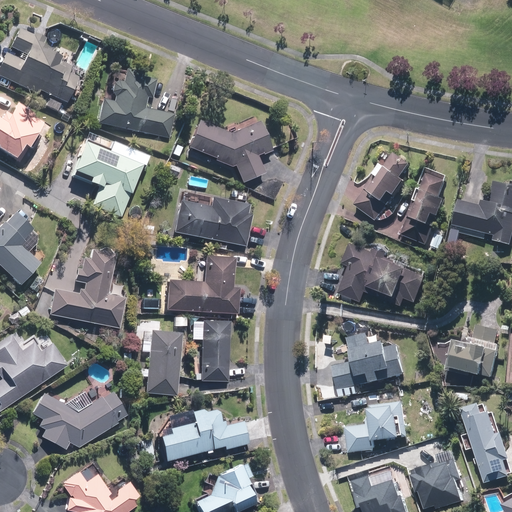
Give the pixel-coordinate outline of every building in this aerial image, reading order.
[(0,75),(39,94),(41,91),(51,96),(46,107),(58,112),(63,101),(68,103),(80,79),(68,73),(72,67),(59,61),(61,57),(40,48),(44,39),(18,27),(9,46),(27,54),(24,60),(7,52),(0,66),(0,75)] [(153,99),(157,78),(126,71),(124,81),(114,79),(111,96),(115,97),(114,102),(102,100),(97,123),(168,138),(173,114),(145,108),(147,98),(153,99)] [(2,122),(0,120),(0,149),(15,159),(24,145),(29,148),(38,133),(7,114),(2,122)] [(259,120),(232,133),(199,120),(188,147),(216,158),(215,161),(233,168),(235,166),(243,183),(264,173),(258,155),(272,151),(259,120)] [(142,162),(85,139),(71,174),(99,186),(91,207),(119,219),(142,162)] [(353,203),(378,221),(394,213),(407,196),(399,191),(408,179),(404,175),(414,161),(394,147),(353,203)] [(169,164),(165,173),(178,178),(181,168),(169,164)] [(443,195),(449,180),(425,171),(401,235),(427,244),(438,216),(441,217),(448,197),(443,195)] [(481,203),(457,199),(451,231),(486,238),(487,233),(494,234),(493,241),(511,245),(511,243),(511,180),(498,178),(493,200),(482,197),(481,203)] [(211,207),(180,200),(173,231),(244,246),(251,212),(247,211),(248,204),(213,196),(211,207)] [(0,266),(20,286),(41,264),(20,244),(34,229),(15,211),(0,227),(0,266)] [(409,266),(412,260),(352,234),(340,263),(350,267),(336,298),(350,304),(352,300),(361,303),(369,285),(397,298),(395,303),(404,307),(408,298),(419,303),(431,275),(409,266)] [(78,268),(75,280),(86,282),(84,289),(80,288),(79,293),(54,289),(49,314),(119,328),(125,298),(108,295),(115,256),(92,252),(91,259),(84,258),(82,268),(78,268)] [(203,281),(167,279),(166,309),(238,313),(239,288),(233,288),(235,257),(205,255),(203,281)] [(227,382),(230,321),(205,320),(205,322),(192,322),(191,338),(201,339),(199,381),(227,382)] [(0,410),(68,363),(44,329),(25,342),(16,329),(0,340),(0,377),(2,381),(0,382),(0,410)] [(149,367),(140,366),(139,377),(146,378),(145,392),(176,395),(182,332),(143,329),(141,350),(150,351),(149,367)] [(352,360),(333,363),(338,390),(410,376),(403,343),(391,345),(389,339),(373,342),(370,330),(348,334),(352,360)] [(502,343),(468,334),(466,341),(459,339),(452,367),(492,377),(502,343)] [(69,442),(79,448),(127,415),(110,390),(77,411),(44,393),(32,414),(41,419),(38,425),(45,428),(41,436),(65,449),(69,442)] [(409,436),(406,400),(372,403),(373,418),(368,418),(369,423),(346,425),(348,454),(376,452),(375,439),(409,436)] [(491,409),(488,401),(465,408),(486,481),(511,473),(511,463),(510,458),(511,457),(511,450),(506,430),(503,431),(496,408),(491,409)] [(194,422),(158,430),(166,461),(223,447),(224,451),(249,445),(244,421),(223,426),(219,407),(192,414),(194,422)] [(424,466),(412,470),(419,491),(422,490),(427,508),(437,505),(439,509),(467,499),(460,479),(465,478),(458,457),(438,463),(437,460),(424,464),(424,466)] [(199,502),(202,511),(231,511),(230,504),(235,511),(254,502),(248,487),(248,477),(253,476),(248,462),(232,468),(218,475),(213,486),(211,499),(199,502)] [(130,481),(126,483),(123,479),(108,488),(98,474),(98,473),(98,472),(97,471),(97,470),(96,470),(96,469),(95,468),(94,468),(94,467),(93,467),(92,467),(91,467),(90,467),(89,467),(88,467),(87,467),(87,468),(86,468),(86,469),(85,469),(85,470),(84,471),(84,472),(84,473),(84,474),(84,475),(84,476),(85,477),(88,479),(85,481),(77,471),(62,483),(69,495),(66,510),(68,511),(127,511),(137,505),(134,501),(139,495),(130,481)] [(412,511),(400,477),(378,484),(374,472),(353,479),(363,506),(367,505),(369,511),(412,511)] [(511,511),(511,497),(503,503),(507,509),(501,511),(511,511)]
